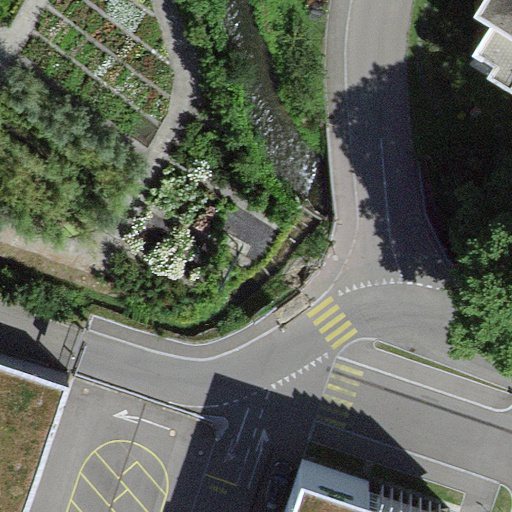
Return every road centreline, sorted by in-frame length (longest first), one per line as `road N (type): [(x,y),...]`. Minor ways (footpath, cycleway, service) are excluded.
road 1 (track): [(162,0),(184,87),(110,238),(0,198)]
road 2 (residential): [(401,310),(378,145),(384,0)]
